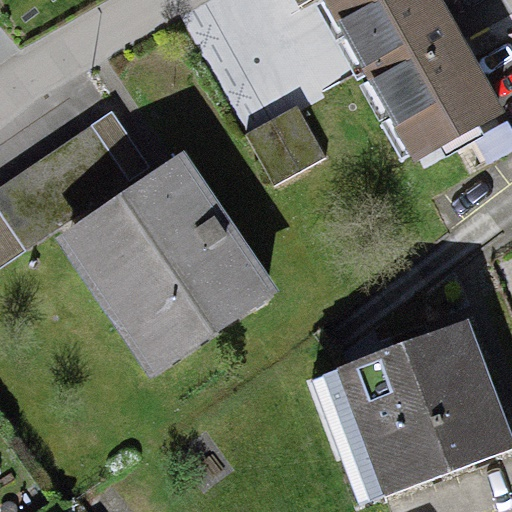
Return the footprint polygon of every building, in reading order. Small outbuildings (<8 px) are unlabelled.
[(317,0),(295,0),(300,9),(317,0)] [(331,0),(420,156),(497,112),(432,0),(331,0)] [(298,106),(246,133),(274,188),(326,161),(298,106)] [(97,127),(0,194),(0,262),(129,173),(97,127)] [(204,216),(170,168),(78,232),(137,316),(124,326),(157,373),(272,292),(214,210),(204,216)] [(511,439),(468,325),(322,381),(370,507),(511,453),(511,439)]
